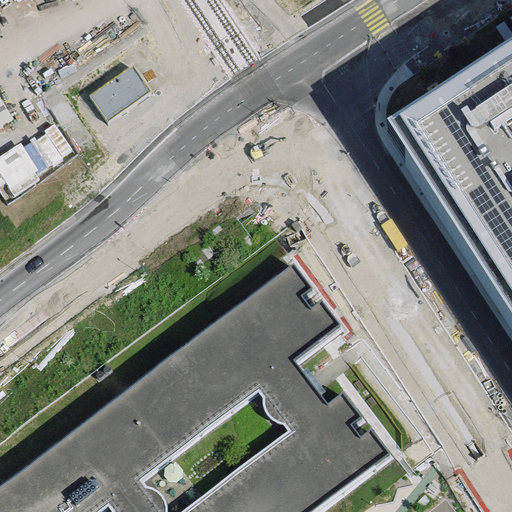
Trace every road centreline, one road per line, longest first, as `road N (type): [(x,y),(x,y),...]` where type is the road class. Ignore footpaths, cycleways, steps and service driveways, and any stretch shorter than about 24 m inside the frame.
road 1 (tertiary): [(323,97),(511,383)]
road 2 (tertiary): [(300,61),(171,148),(106,229)]
road 3 (tertiary): [(106,229),(323,97)]
road 4 (tertiary): [(323,97),(463,0)]
road 5 (tertiary): [(0,313),(106,229)]
